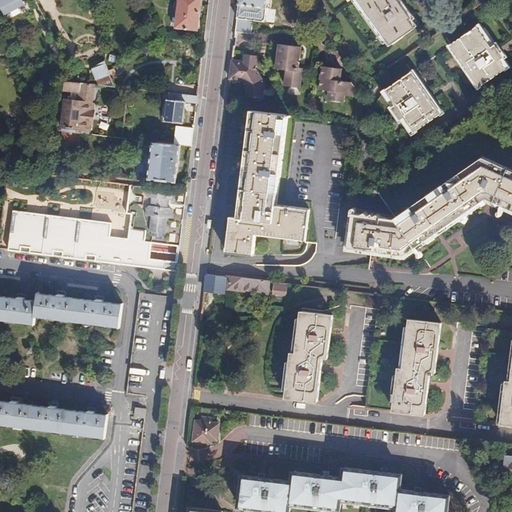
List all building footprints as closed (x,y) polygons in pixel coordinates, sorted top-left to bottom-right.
[(32,0),(0,0),(0,8),(1,8),(4,13),(26,2),(26,3),(32,0)] [(180,0),(177,28),(198,31),(202,0),(180,0)] [(267,0),(240,0),(236,31),(248,32),(250,18),(265,20),(267,0)] [(400,0),(357,0),(385,40),(387,38),(392,44),(417,27),(412,19),(413,18),(400,0)] [(506,70),(500,62),(505,59),(497,47),(493,50),(477,28),(452,46),(480,88),(506,70)] [(157,31),(151,35),(154,40),(160,36),(157,31)] [(274,43),(272,62),(278,63),(277,68),(288,70),(286,86),(301,88),(304,69),(300,68),(302,47),(274,43)] [(106,62),(94,68),(100,86),(117,88),(114,81),(110,71),(106,62)] [(324,66),(320,90),(330,91),(329,99),(345,101),(346,95),(354,96),(355,87),(351,83),(341,82),(342,69),(324,66)] [(116,69),(110,71),(114,81),(119,77),(116,69)] [(432,101),(427,94),(412,73),(387,90),(398,106),(395,108),(402,119),(406,116),(416,132),(441,115),(432,101)] [(67,82),(50,91),(53,97),(66,89),(67,82)] [(95,112),(89,111),(89,105),(93,105),(95,85),(67,82),(66,89),(66,91),(73,91),(73,97),(71,96),(71,100),(68,101),(67,132),(69,132),(78,133),(86,134),(90,135),(90,131),(91,131),(92,123),(94,123),(95,112)] [(184,87),(184,95),(199,97),(199,89),(184,87)] [(199,97),(184,95),(169,93),(166,122),(184,124),(186,103),(198,105),(199,97)] [(288,114),(252,110),(239,217),(231,216),(227,252),(252,255),(255,235),(306,241),(310,211),(277,206),(288,114)] [(181,146),(192,148),(195,129),(176,127),(174,145),(181,146)] [(78,133),(69,132),(67,148),(77,149),(78,133)] [(86,134),(78,133),(77,149),(83,150),(86,134)] [(0,161),(11,160),(0,139),(0,161)] [(181,146),(174,145),(154,143),(150,179),(177,182),(181,146)] [(356,216),(351,249),(406,256),(489,199),(511,209),(511,169),(485,157),(394,220),(380,219),(377,216),(374,218),(373,215),(370,218),(367,215),(364,217),(356,216)] [(142,266),(177,270),(187,191),(131,185),(130,192),(135,197),(141,198),(140,203),(134,202),(129,205),(128,213),(133,213),(133,215),(130,215),(129,225),(127,237),(110,236),(111,223),(12,212),(7,250),(118,263),(124,259),(142,261),(142,266)] [(207,272),(205,288),(224,290),(225,275),(207,272)] [(268,280),(229,275),(228,286),(267,291),(268,280)] [(286,290),(288,282),(274,281),(274,289),(286,290)] [(120,328),(123,303),(122,303),(121,304),(103,302),(103,300),(96,299),(96,301),(64,297),(64,295),(59,294),(59,296),(40,293),(40,292),(39,291),(37,301),(25,299),(25,298),(20,297),(20,298),(0,295),(0,318),(35,323),(34,326),(36,325),(37,317),(119,327),(119,328),(120,328)] [(293,352),(288,398),(320,402),(325,357),(331,357),(336,315),(304,311),(299,353),(293,352)] [(379,315),(368,407),(427,414),(432,372),(437,373),(443,323),(379,315)] [(511,331),(487,328),(475,420),(511,424),(511,331)] [(106,439),(110,414),(109,413),(108,414),(95,413),(95,411),(90,411),(89,412),(59,409),(57,406),(53,406),(52,407),(20,403),(19,401),(15,401),(14,402),(1,401),(0,399),(0,398),(0,423),(104,438),(104,439),(106,439)] [(147,409),(136,407),(135,416),(146,418),(147,409)] [(196,421),(194,441),(207,442),(207,439),(216,440),(219,424),(211,422),(212,418),(201,417),(200,421),(196,421)] [(244,475),(240,506),(290,511),(292,502),(338,507),(340,497),(398,504),(396,511),(448,511),(451,493),(402,487),(403,473),(345,466),(344,476),(295,469),(294,481),(244,475)]
